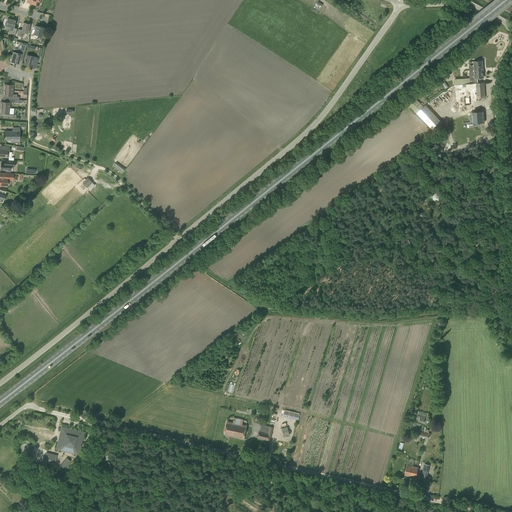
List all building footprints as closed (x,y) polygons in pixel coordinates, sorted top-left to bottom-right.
[(320,10),(323,5),(318,1),(315,6),(320,10)] [(15,34),(17,28),(14,28),(16,20),(8,18),(6,27),(10,28),(9,33),(15,34)] [(28,33),(30,24),(23,22),(21,30),(18,29),(16,35),(23,37),(24,32),(28,33)] [(41,36),(44,28),(36,26),(34,34),(41,36)] [(19,63),(21,54),(24,55),(26,45),(22,44),(20,52),(18,52),(17,53),(13,52),(11,61),(11,62),(11,63),(13,63),(14,63),(14,62),(19,63)] [(37,62),(38,58),(27,55),(24,65),(31,67),(33,61),(37,62)] [(455,79),(455,84),(476,83),(478,83),(477,78),(483,78),(482,61),(474,61),(474,65),(469,66),(470,70),(469,70),(470,78),(465,79),(465,78),(455,79)] [(477,98),(485,98),(484,82),(478,83),(476,83),(477,98)] [(4,90),(3,96),(10,96),(10,99),(19,100),(19,97),(17,97),(12,96),(12,94),(13,90),(4,90)] [(416,113),(426,106),(425,105),(423,106),(415,98),(409,105),(416,113)] [(1,101),(0,107),(9,108),(10,102),(14,103),(21,103),(22,100),(19,100),(10,99),(8,99),(8,102),(3,102),(1,101)] [(426,106),(416,113),(433,131),(442,123),(426,106)] [(9,108),(0,107),(0,113),(2,113),(7,114),(7,117),(13,117),(13,114),(9,114),(9,108)] [(484,122),(483,111),(472,112),(473,123),(484,122)] [(20,131),(20,128),(17,128),(17,131),(5,131),(6,141),(13,140),(13,142),(20,142),(20,131)] [(0,156),(9,157),(9,147),(5,147),(5,150),(0,149),(0,156)] [(15,167),(15,161),(7,160),(6,163),(1,163),(1,165),(0,166),(0,167),(1,168),(1,170),(6,170),(6,171),(11,172),(11,167),(15,167)] [(123,167),(116,162),(113,166),(120,171),(123,167)] [(13,180),(13,174),(5,174),(4,178),(0,177),(0,185),(7,186),(7,185),(8,185),(9,185),(9,182),(8,181),(7,181),(7,179),(13,180)] [(87,188),(92,182),(88,178),(82,183),(87,188)] [(433,197),(433,199),(435,201),(437,201),(439,201),(440,199),(441,197),(440,195),(438,194),(436,193),(434,194),(433,195),(433,197)] [(298,420),(299,414),(284,410),(283,416),(297,419),(298,420)] [(243,438),(246,426),(227,422),(224,434),(243,438)] [(270,441),(273,427),(261,424),(258,439),(270,441)] [(59,443),(58,442),(57,448),(78,454),(83,432),(77,431),(77,432),(67,430),(67,428),(62,427),(60,433),(61,433),(59,443)] [(284,437),(290,435),(287,427),(281,428),(284,437)] [(46,452),(43,464),(54,466),(57,455),(46,452)] [(66,459),(61,465),(64,468),(70,461),(66,459)] [(427,480),(430,465),(424,464),(421,479),(427,480)] [(416,477),(418,468),(407,465),(405,474),(416,477)]
